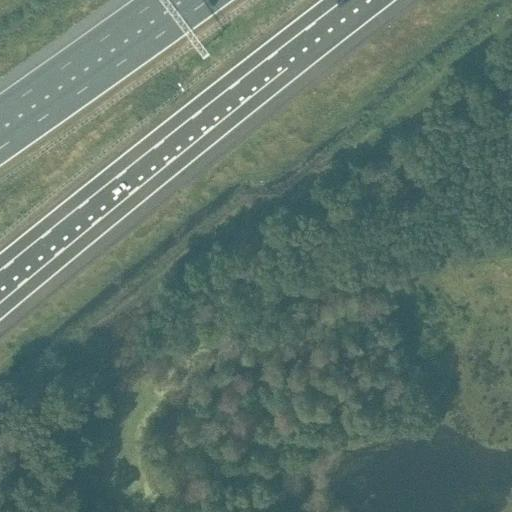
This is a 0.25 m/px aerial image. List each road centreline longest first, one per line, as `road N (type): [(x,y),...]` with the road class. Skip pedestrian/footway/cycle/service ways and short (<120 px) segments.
road 1 (motorway): [(0,271),(344,0)]
road 2 (motorway): [(207,0),(0,148)]
